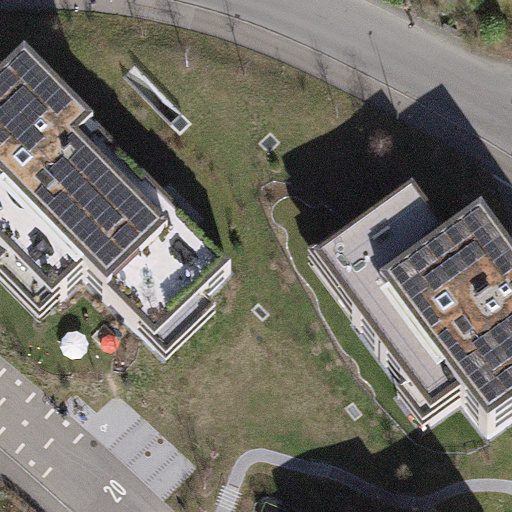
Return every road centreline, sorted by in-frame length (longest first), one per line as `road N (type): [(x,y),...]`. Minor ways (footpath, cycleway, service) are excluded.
road 1 (residential): [(240,0),(390,54),(511,124)]
road 2 (residential): [(0,415),(110,511)]
